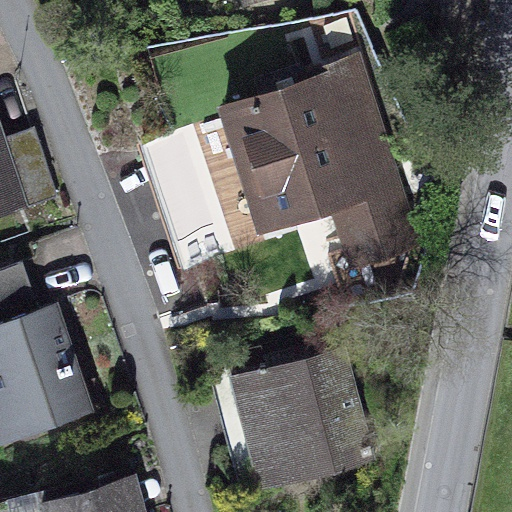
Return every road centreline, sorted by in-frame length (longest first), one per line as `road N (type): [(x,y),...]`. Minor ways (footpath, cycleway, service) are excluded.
road 1 (residential): [(189,511),(46,78),(5,0)]
road 2 (residential): [(444,511),(511,123)]
